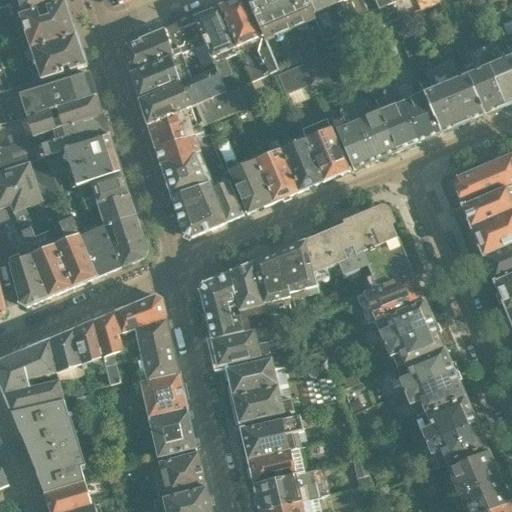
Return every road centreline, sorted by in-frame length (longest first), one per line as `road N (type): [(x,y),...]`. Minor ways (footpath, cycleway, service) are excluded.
road 1 (residential): [(511,425),(404,166)]
road 2 (residential): [(404,166),(173,270)]
road 3 (residential): [(100,30),(173,270)]
road 4 (residential): [(173,270),(229,511)]
road 5 (residential): [(173,270),(20,337)]
